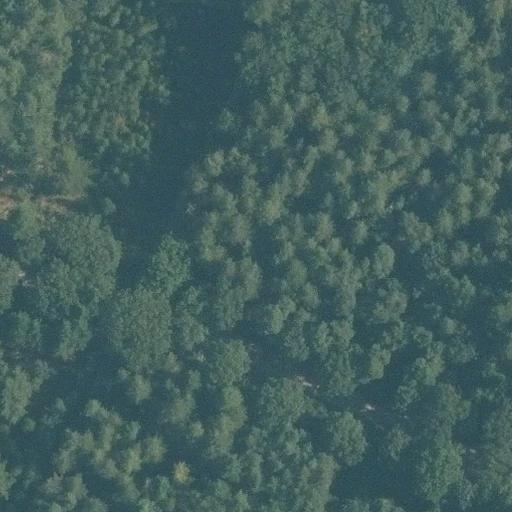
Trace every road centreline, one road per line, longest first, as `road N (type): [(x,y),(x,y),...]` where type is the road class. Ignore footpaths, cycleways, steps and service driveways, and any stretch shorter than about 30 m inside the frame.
road 1 (track): [(511,485),(143,301),(0,281)]
road 2 (track): [(255,25),(143,301),(37,511)]
road 3 (track): [(87,0),(511,65)]
road 4 (track): [(419,442),(511,283)]
